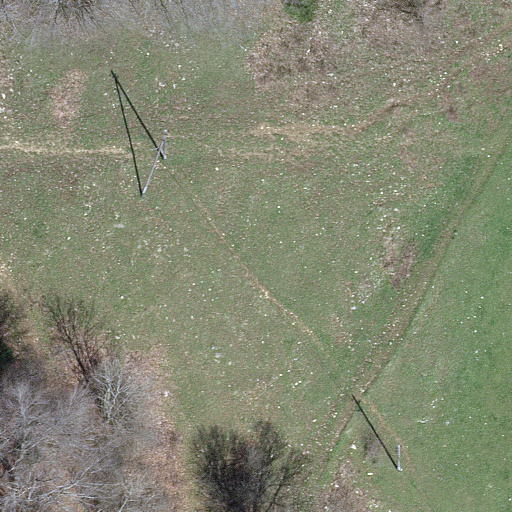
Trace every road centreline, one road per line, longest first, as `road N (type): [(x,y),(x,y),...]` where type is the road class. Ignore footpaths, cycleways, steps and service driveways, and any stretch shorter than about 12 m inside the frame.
road 1 (track): [(288,511),(432,261),(509,93)]
road 2 (track): [(0,270),(34,373),(63,511)]
